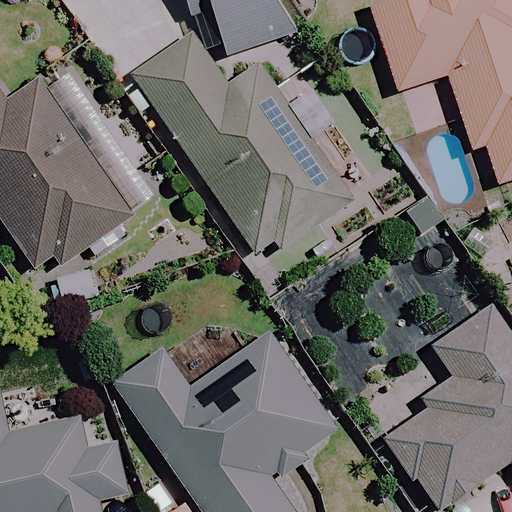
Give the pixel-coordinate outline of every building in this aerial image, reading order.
[(287,42),(269,0),(188,0),(198,21),(212,15),(233,65),(287,42)] [(511,0),(411,0),(373,12),(398,95),(452,79),(474,155),(488,151),(499,188),(511,183),(511,0)] [(229,88),(195,40),(135,82),(264,267),(355,203),(259,67),(229,88)] [(7,108),(0,96),(0,219),(34,270),(63,268),(134,221),(43,85),(7,108)] [(511,341),(493,315),(438,355),(459,385),(385,438),(437,511),(446,511),(511,466),(511,341)] [(337,435),(272,341),(195,394),(167,354),(116,389),(201,511),(292,511),(271,481),(337,435)] [(9,440),(0,399),(0,511),(100,511),(99,506),(129,499),(118,449),(88,456),(81,423),(9,440)]
